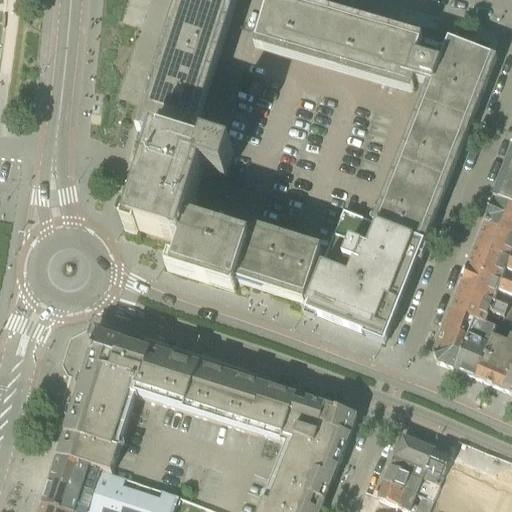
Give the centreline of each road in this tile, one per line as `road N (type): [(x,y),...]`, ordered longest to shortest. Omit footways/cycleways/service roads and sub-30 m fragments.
road 1 (tertiary): [(92,300),(389,404)]
road 2 (unclassified): [(511,91),(397,383)]
road 3 (tertiary): [(397,383),(104,274)]
road 4 (tertiary): [(54,152),(70,0)]
road 5 (tertiary): [(389,404),(511,457)]
road 6 (residential): [(36,286),(10,357),(6,412)]
road 7 (tertiary): [(511,432),(397,383)]
